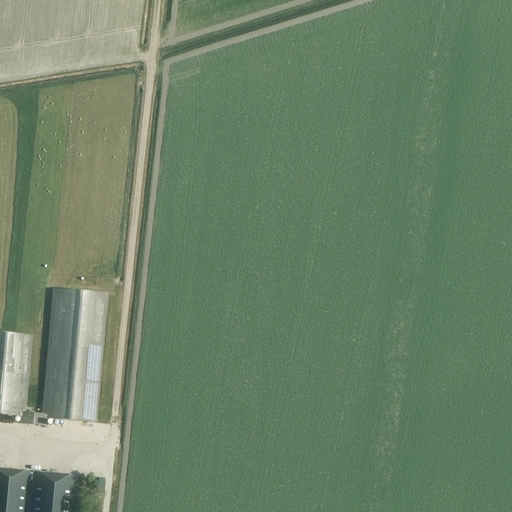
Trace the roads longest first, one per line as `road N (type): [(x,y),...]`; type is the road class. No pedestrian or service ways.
road 1 (track): [(387,511),(459,0)]
road 2 (track): [(105,511),(157,0)]
